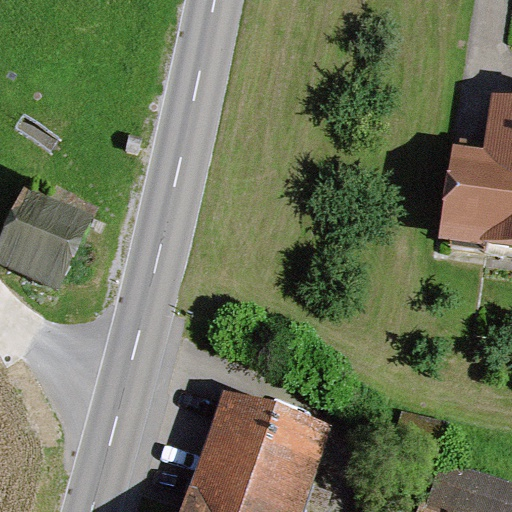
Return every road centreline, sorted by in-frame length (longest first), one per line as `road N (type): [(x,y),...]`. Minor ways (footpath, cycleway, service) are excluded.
road 1 (tertiary): [(215,0),(122,397)]
road 2 (residential): [(122,397),(52,360),(0,288)]
